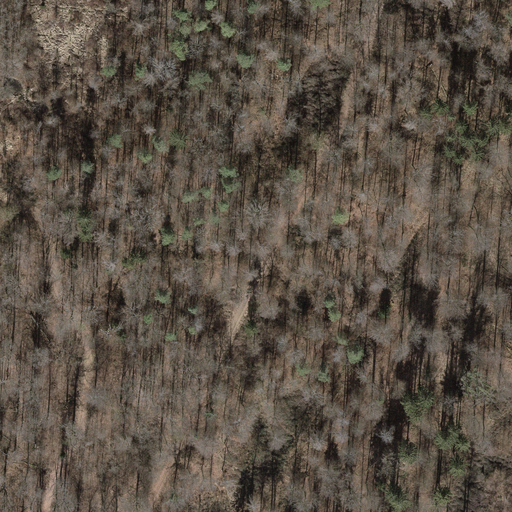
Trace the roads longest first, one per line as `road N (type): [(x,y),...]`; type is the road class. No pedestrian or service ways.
road 1 (track): [(381,0),(340,131),(146,511)]
road 2 (track): [(47,511),(91,376),(40,226),(0,195)]
